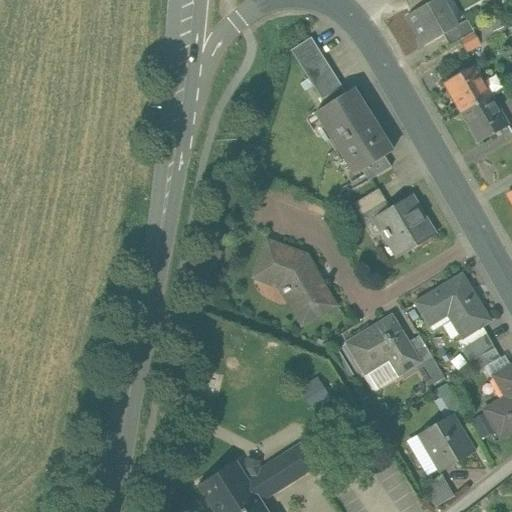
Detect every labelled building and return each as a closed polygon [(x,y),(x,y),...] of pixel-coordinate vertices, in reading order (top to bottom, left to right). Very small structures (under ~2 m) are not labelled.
[(429,0),(404,0),(412,13),(431,2),(429,0)] [(434,0),(412,13),(407,15),(424,45),(444,35),(456,28),(455,27),(440,0),(434,0)] [(499,18),(474,32),(481,43),(481,44),(506,29),(500,20),(499,18)] [(467,20),(455,27),(456,28),(444,35),(450,46),(459,40),(474,32),(467,20)] [(474,32),(459,40),(466,52),(481,43),(474,32)] [(342,87),(311,38),(291,51),(322,100),(342,87)] [(474,66),(445,82),(462,112),(491,96),(474,66)] [(392,152),(352,89),(316,112),(332,138),(328,140),(335,151),(339,149),(355,175),(362,171),(384,157),(392,152)] [(491,96),(462,112),(479,142),(508,126),(491,96)] [(384,157),(362,171),(369,181),(391,167),(384,157)] [(379,189),(353,204),(360,217),(386,201),(379,189)] [(410,197),(376,218),(384,232),(382,234),(386,240),(388,238),(399,256),(433,235),(410,197)] [(306,257),(268,243),(255,277),(281,286),(283,290),(283,291),(284,293),(285,293),(302,324),(334,306),(306,257)] [(491,321),(462,274),(413,303),(428,327),(430,326),(426,319),(443,309),(461,339),(491,321)] [(391,316),(347,343),(365,373),(391,358),(400,374),(417,363),(406,344),(407,343),(391,316)] [(485,333),(461,348),(469,362),(473,360),(492,345),(485,333)] [(407,343),(406,344),(417,363),(418,364),(420,363),(431,356),(419,335),(407,343)] [(494,348),(473,360),(478,371),(500,360),(494,348)] [(444,376),(431,356),(420,363),(433,383),(444,376)] [(511,430),(511,365),(493,376),(505,398),(483,410),(485,413),(495,431),(499,438),(511,430)] [(485,413),(471,421),(481,439),(495,431),(485,413)] [(452,414),(418,435),(419,436),(422,434),(434,454),(431,457),(440,472),(475,452),(469,442),(467,443),(451,417),(453,416),(452,414)] [(251,477),(247,479),(236,461),(197,486),(213,511),(266,511),(260,502),(319,464),(305,442),(260,471),(251,477)] [(246,468),(251,477),(260,471),(257,467),(259,461),(248,459),(246,468)] [(442,476),(423,487),(429,496),(430,496),(447,486),(448,485),(442,476)] [(447,486),(430,496),(436,506),(453,496),(447,486)]
